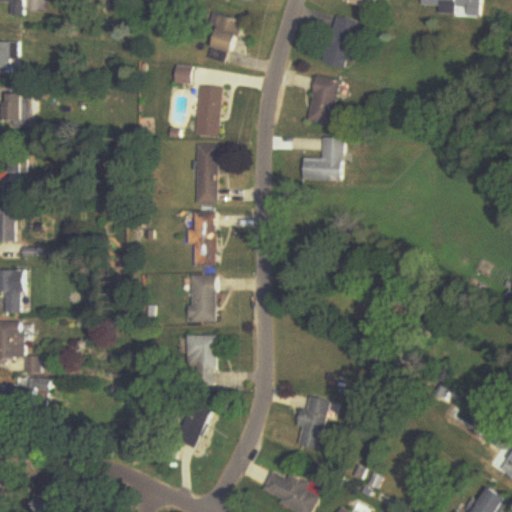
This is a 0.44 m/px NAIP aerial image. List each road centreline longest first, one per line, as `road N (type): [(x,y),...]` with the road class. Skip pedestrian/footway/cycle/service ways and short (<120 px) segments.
road 1 (residential): [(297,0),(262,151),(268,385),(217,511)]
road 2 (residential): [(197,511),(79,466),(0,449)]
